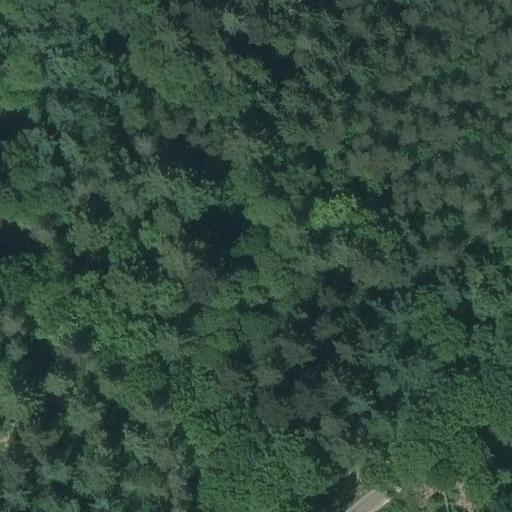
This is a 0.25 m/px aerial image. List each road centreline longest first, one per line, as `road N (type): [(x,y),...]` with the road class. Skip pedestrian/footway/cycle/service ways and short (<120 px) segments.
road 1 (track): [(0,262),(250,455),(306,511)]
road 2 (tertiary): [(358,511),(511,391)]
